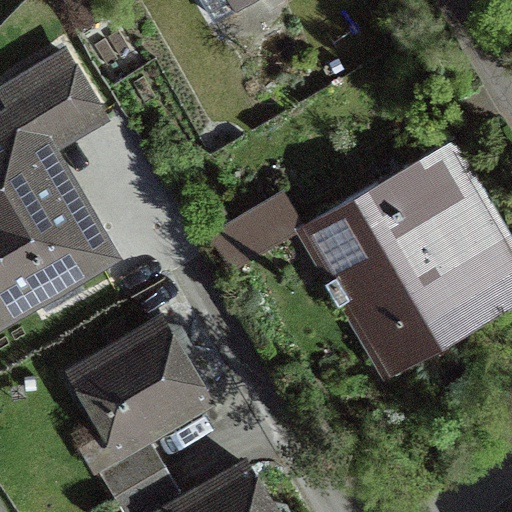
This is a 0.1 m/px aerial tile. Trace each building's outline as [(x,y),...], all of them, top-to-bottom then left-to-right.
[(106,13),(98,0),(66,0),(82,27),(106,13)] [(200,0),(213,23),(245,5),(241,0),(200,0)] [(0,308),(8,304),(11,309),(37,294),(45,296),(100,262),(52,182),(56,165),(46,146),(97,116),(62,56),(3,91),(16,114),(0,123),(0,308)] [(445,143),(295,229),(382,380),(506,309),(480,263),(506,248),(445,143)] [(177,329),(160,325),(84,370),(104,403),(98,417),(115,447),(202,396),(181,362),(186,345),(177,329)] [(147,442),(96,472),(111,498),(162,467),(147,442)] [(162,467),(111,498),(119,511),(145,511),(178,493),(162,467)] [(283,511),(281,507),(265,503),(244,468),(170,511),(283,511)]
